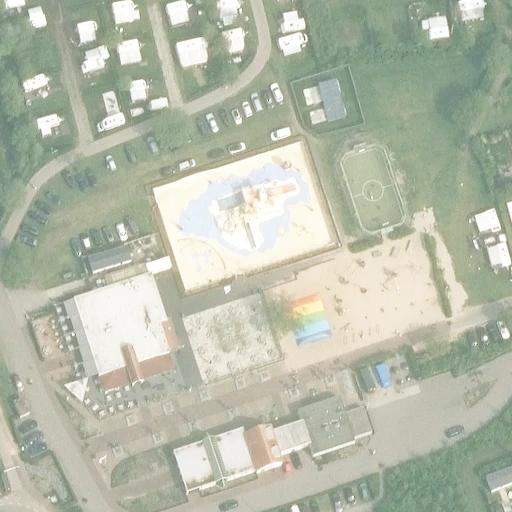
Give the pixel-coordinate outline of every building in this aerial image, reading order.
[(251,140),(247,126),(218,134),(221,149),(251,140)] [(85,260),(90,275),(131,262),(126,247),(85,260)] [(72,301),(102,394),(172,371),(158,325),(165,323),(149,276),(72,301)] [(12,403),(19,419),(28,415),(22,399),(12,403)] [(311,459),(353,445),(338,399),(296,413),(300,424),(271,434),(270,428),(243,438),(241,432),(212,441),(204,437),(200,445),(184,451),(198,491),(214,486),(222,490),(226,482),(254,472),(281,463),(278,456),(307,447),(311,459)] [(198,491),(184,451),(178,453),(172,455),(176,467),(179,476),(181,482),(185,495),(192,493),(198,491)]
